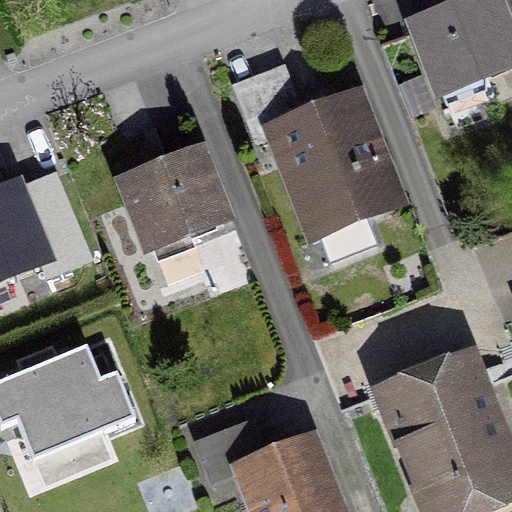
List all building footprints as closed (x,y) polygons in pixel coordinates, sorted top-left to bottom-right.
[(436,96),(511,67),(511,64),(488,1),(411,30),(436,96)] [(391,204),(352,106),(271,138),(310,236),(312,235),(325,268),(374,249),(361,216),(391,204)] [(220,224),(195,160),(120,188),(145,253),(220,224)] [(54,233),(35,187),(11,197),(10,196),(0,199),(0,279),(38,264),(30,243),(54,233)] [(85,355),(0,389),(0,413),(4,424),(20,418),(35,456),(128,418),(113,381),(98,387),(85,355)] [(476,511),(511,498),(511,483),(466,366),(380,399),(424,511),(476,511)] [(332,511),(306,447),(237,474),(251,511),(332,511)]
